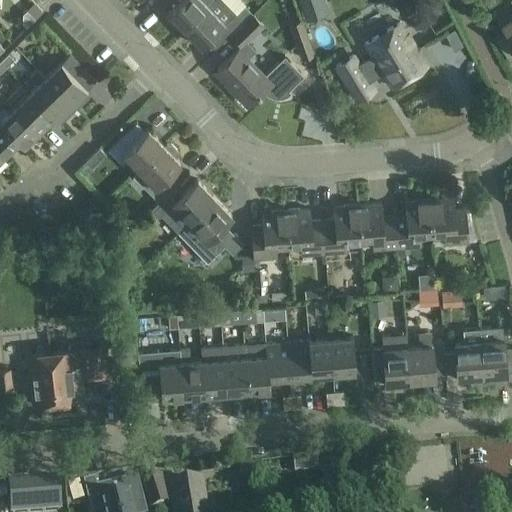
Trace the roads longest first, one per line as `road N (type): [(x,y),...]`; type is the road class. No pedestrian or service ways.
road 1 (residential): [(0,461),(511,425)]
road 2 (residential): [(158,71),(228,143),(270,166),(446,156),(479,136)]
road 3 (residential): [(0,210),(30,180),(57,174),(158,71)]
